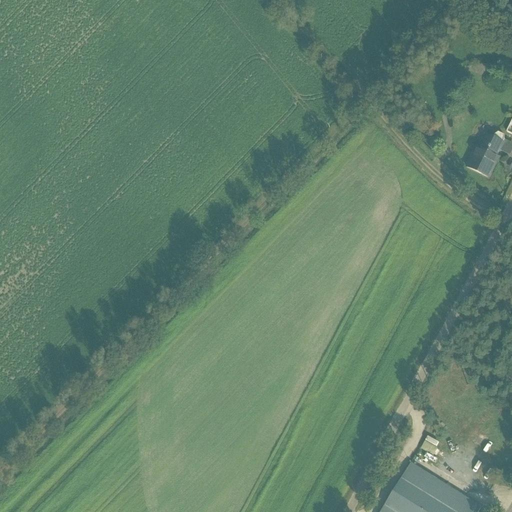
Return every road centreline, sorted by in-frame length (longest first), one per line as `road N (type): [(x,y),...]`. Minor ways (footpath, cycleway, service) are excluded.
road 1 (track): [(0,475),(461,0)]
road 2 (unclassified): [(349,511),(504,218)]
road 3 (track): [(504,218),(424,161),(276,0)]
